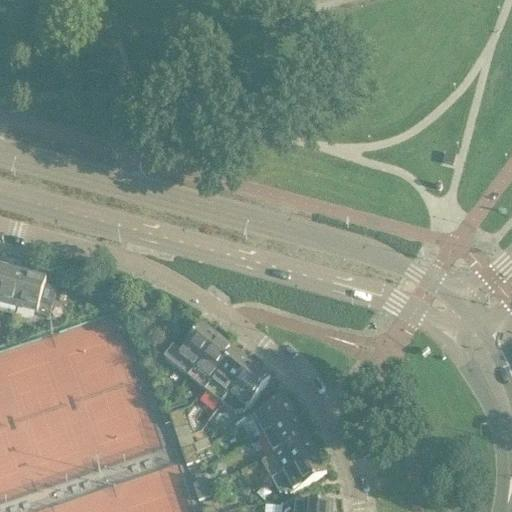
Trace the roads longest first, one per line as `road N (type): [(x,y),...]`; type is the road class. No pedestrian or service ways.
road 1 (tertiary): [(467,303),(374,253),(0,153)]
road 2 (residential): [(0,225),(165,275),(231,317),(297,377),(323,413),(359,511)]
road 3 (tertiary): [(0,196),(375,295),(449,340)]
road 4 (tertiary): [(449,340),(496,425),(505,511)]
